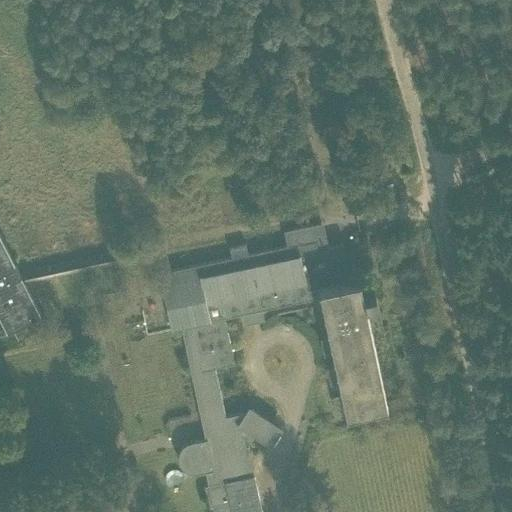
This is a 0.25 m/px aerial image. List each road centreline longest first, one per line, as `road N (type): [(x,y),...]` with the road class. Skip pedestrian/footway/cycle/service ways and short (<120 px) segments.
road 1 (unclassified): [(503,511),(386,0)]
road 2 (unknown): [(305,511),(273,317)]
